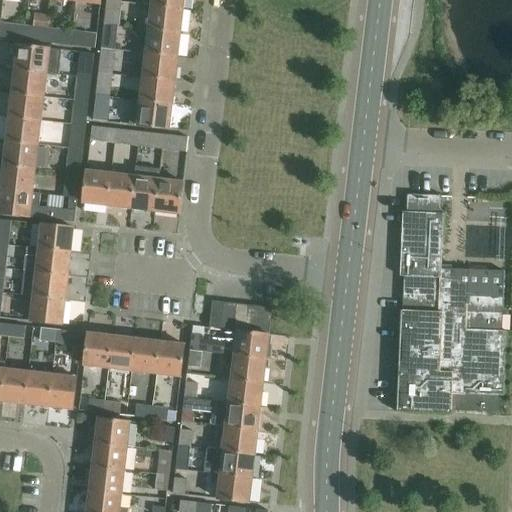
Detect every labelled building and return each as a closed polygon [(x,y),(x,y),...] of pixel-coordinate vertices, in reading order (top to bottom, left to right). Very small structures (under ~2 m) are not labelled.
[(152,0),(151,6),(184,10),(185,0),(152,0)] [(107,1),(104,25),(119,26),(122,3),(107,1)] [(151,6),(149,30),(181,34),(184,10),(151,6)] [(1,23),(0,30),(0,37),(23,41),(25,26),(1,23)] [(104,25),(102,50),(116,51),(119,26),(104,25)] [(25,26),(23,41),(47,43),(49,28),(25,26)] [(49,28),(47,43),(71,46),(73,31),(49,28)] [(141,29),(138,54),(146,55),(178,59),(181,34),(149,30),(141,29)] [(73,31),(71,46),(96,49),(97,34),(73,31)] [(19,45),(16,71),(48,74),(51,49),(19,45)] [(102,50),(99,72),(113,74),(116,51),(102,50)] [(81,53),(78,77),(92,79),(95,55),(81,53)] [(146,55),(143,78),(176,82),(178,59),(146,55)] [(16,71),(13,95),(45,99),(48,74),(16,71)] [(99,72),(96,97),(110,98),(113,74),(99,72)] [(78,77),(75,102),(89,103),(92,79),(78,77)] [(143,78),(141,102),(173,106),(176,82),(143,78)] [(13,95),(10,119),(42,122),(45,99),(13,95)] [(96,97),(93,120),(107,122),(110,98),(96,97)] [(75,102),(72,126),(86,128),(89,103),(75,102)] [(141,102),(138,126),(171,129),(173,106),(141,102)] [(10,119),(7,143),(39,146),(42,122),(10,119)] [(72,126),(69,150),(83,152),(86,128),(72,126)] [(92,127),(91,141),(114,144),(116,129),(92,127)] [(116,129),(114,144),(139,147),(141,132),(116,129)] [(141,132),(139,147),(163,150),(164,135),(141,132)] [(164,135),(163,150),(188,153),(189,138),(170,136),(164,135)] [(7,143),(4,166),(36,170),(39,146),(7,143)] [(69,150),(66,174),(80,176),(83,152),(69,150)] [(4,166),(1,190),(33,194),(34,192),(36,170),(4,166)] [(136,177),(132,209),(155,212),(159,180),(160,170),(137,167),(136,177)] [(88,171),(84,204),(107,206),(111,174),(88,171)] [(66,174),(64,196),(78,197),(80,176),(66,174)] [(111,174),(107,206),(132,209),(136,177),(111,174)] [(159,180),(155,212),(180,215),(184,182),(159,180)] [(0,202),(0,213),(30,217),(61,221),(75,223),(76,210),(40,206),(41,193),(34,192),(33,194),(1,190),(0,202)] [(402,312),(397,412),(452,414),(452,410),(500,412),(500,395),(504,395),(507,330),(503,330),(504,296),(505,272),(469,270),(442,269),(444,213),(439,213),(439,196),(408,195),(408,212),(403,212),(401,276),(405,276),(404,310),(402,310),(402,312)] [(0,220),(0,245),(9,246),(12,221),(0,220)] [(42,225),(39,250),(71,254),(74,229),(42,225)] [(0,245),(0,269),(6,270),(9,246),(0,245)] [(27,249),(24,273),(36,274),(68,278),(71,254),(39,250),(27,249)] [(24,273),(21,297),(33,298),(65,302),(68,278),(36,274),(24,273)] [(33,298),(31,321),(63,325),(65,302),(33,298)] [(213,302),(210,328),(223,329),(226,304),(213,302)] [(226,304),(223,329),(234,331),(237,305),(226,304)] [(237,305),(234,331),(246,332),(249,306),(237,305)] [(249,306),(246,332),(257,333),(260,308),(249,306)] [(260,308),(257,333),(270,335),(272,309),(260,308)] [(0,323),(0,336),(7,338),(9,324),(0,323)] [(9,324),(7,338),(25,340),(26,326),(9,324)] [(42,328),(41,341),(55,343),(57,330),(42,328)] [(57,330),(55,343),(70,345),(81,346),(82,333),(62,331),(57,330)] [(191,346),(191,350),(203,352),(235,355),(267,359),(269,359),(271,358),(272,347),(271,345),(269,345),(270,335),(238,331),(237,340),(236,341),(233,344),(204,340),(204,336),(192,335),(191,346)] [(88,334),(84,366),(85,366),(110,369),(113,336),(88,334)] [(113,336),(110,369),(133,371),(137,339),(113,336)] [(137,339),(133,371),(156,374),(160,342),(137,339)] [(160,342),(156,374),(181,377),(185,345),(160,342)] [(191,350),(189,366),(201,367),(203,352),(191,350)] [(226,355),(225,364),(234,365),(232,379),(264,383),(267,359),(235,355),(235,357),(226,355)] [(4,369),(0,399),(0,401),(24,404),(28,372),(5,369),(4,369)] [(28,372),(24,404),(48,407),(52,375),(28,372)] [(52,375),(48,407),(73,410),(76,378),(66,376),(52,375)] [(232,379),(229,402),(262,406),(264,383),(232,379)] [(187,382),(185,397),(197,399),(199,384),(187,382)] [(185,397),(184,408),(214,412),(212,424),(218,425),(227,426),(227,427),(259,430),(262,406),(229,402),(215,401),(197,399),(185,397)] [(89,399),(88,411),(104,413),(105,401),(89,399)] [(105,401),(104,413),(120,416),(121,403),(105,401)] [(137,405),(135,417),(150,419),(152,406),(137,405)] [(152,406),(150,419),(167,422),(169,408),(152,406)] [(99,419),(96,444),(129,447),(132,423),(99,419)] [(218,425),(216,437),(226,438),(224,450),(256,455),(259,430),(227,427),(227,426),(218,425)] [(163,426),(161,442),(174,444),(176,428),(163,426)] [(181,430),(179,445),(192,446),(194,431),(181,430)] [(96,444),(94,468),(126,472),(129,447),(96,444)] [(191,458),(192,446),(179,445),(178,457),(191,458)] [(208,449),(205,472),(214,473),(221,474),(253,478),(256,455),(224,450),(208,449)] [(160,450),(157,475),(158,475),(170,476),(173,452),(160,450)] [(94,468),(91,491),(123,495),(126,472),(94,468)] [(214,473),(213,480),(221,481),(219,499),(251,502),(253,478),(221,474),(214,473)] [(157,475),(155,491),(168,492),(170,476),(158,475),(157,475)] [(175,478),(173,494),(186,496),(188,479),(175,478)] [(91,491),(88,511),(127,511),(128,508),(122,507),(123,495),(91,491)] [(181,501),(179,511),(196,511),(198,502),(181,501)] [(198,502),(196,511),(212,511),(213,504),(198,502)]
